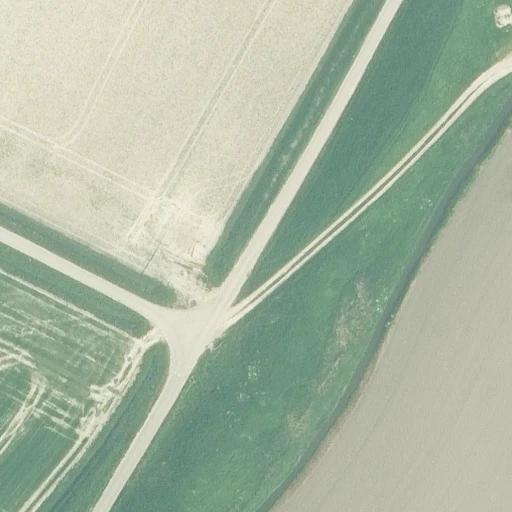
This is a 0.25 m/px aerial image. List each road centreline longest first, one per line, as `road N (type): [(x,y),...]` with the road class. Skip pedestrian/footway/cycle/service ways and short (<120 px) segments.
road 1 (track): [(511,67),(475,88),(303,258),(201,339)]
road 2 (unclassified): [(201,339),(394,0)]
road 3 (unclassified): [(201,339),(0,238)]
road 4 (unclassified): [(100,511),(201,339)]
